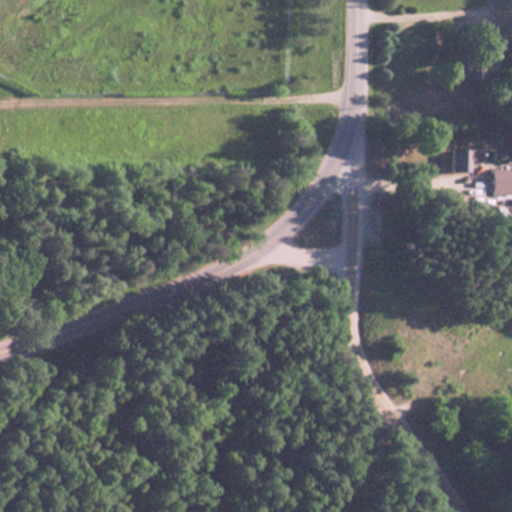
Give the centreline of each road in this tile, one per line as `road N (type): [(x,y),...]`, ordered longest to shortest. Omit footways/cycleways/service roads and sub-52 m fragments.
road 1 (tertiary): [(0,358),(206,282),(294,228),(332,180),(353,133),(361,0)]
road 2 (residential): [(353,133),(362,365),(461,511)]
